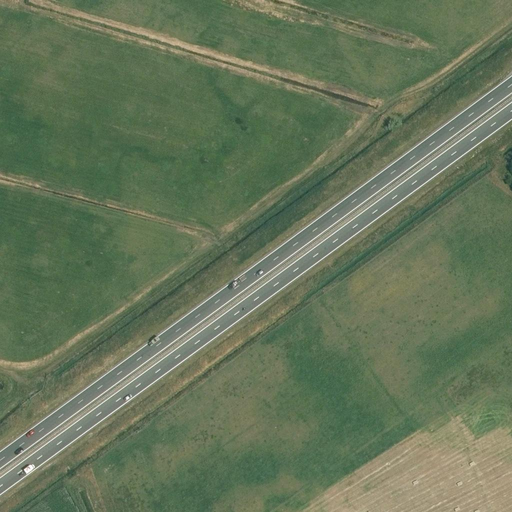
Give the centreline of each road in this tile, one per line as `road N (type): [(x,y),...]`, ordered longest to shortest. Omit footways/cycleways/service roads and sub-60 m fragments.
road 1 (trunk): [(511,84),(0,461)]
road 2 (track): [(511,22),(385,105),(331,157),(30,383),(0,371)]
road 3 (trunk): [(0,486),(511,110)]
